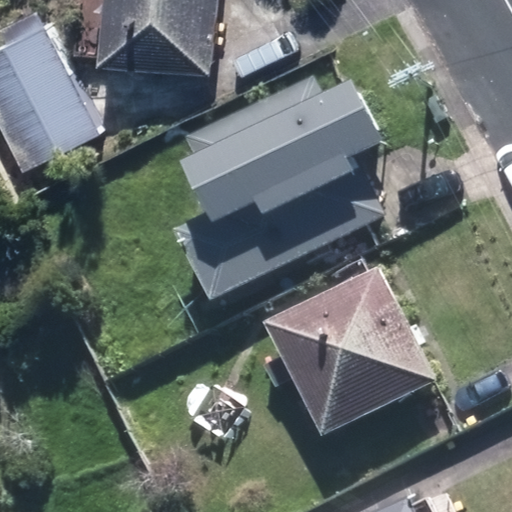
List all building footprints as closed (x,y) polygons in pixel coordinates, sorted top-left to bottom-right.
[(103,0),(98,62),(212,73),(219,0),(103,0)] [(0,25),(8,42),(0,45),(0,115),(25,168),(101,132),(41,6),(0,25)] [(175,239),(211,310),(389,220),(364,171),(389,158),(342,66),(173,152),(209,222),(175,239)] [(381,270),(264,327),(322,445),(439,388),(381,270)] [(382,511),(419,511),(412,497),(382,511)]
